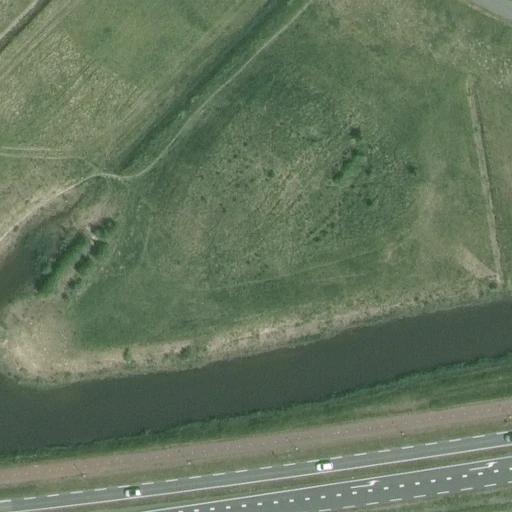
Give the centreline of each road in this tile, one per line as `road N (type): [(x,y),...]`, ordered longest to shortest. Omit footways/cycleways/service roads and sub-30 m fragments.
road 1 (secondary): [(511,437),(0,507)]
road 2 (secondary): [(211,511),(511,471)]
